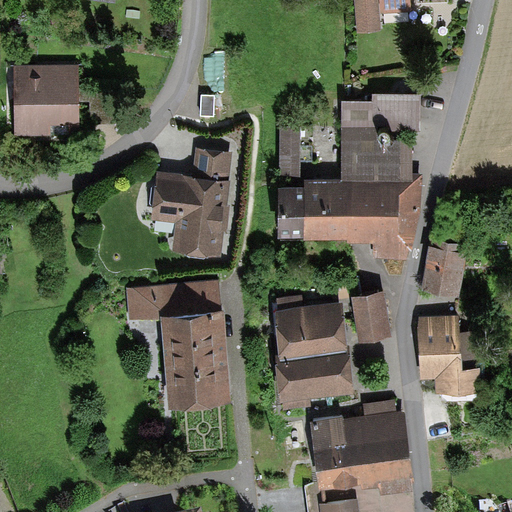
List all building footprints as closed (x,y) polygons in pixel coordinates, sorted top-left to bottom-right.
[(378,0),(354,0),(356,31),(381,30),(378,0)] [(380,0),(381,11),(411,10),(411,3),(448,1),(448,0),(380,0)] [(16,68),(18,137),(52,136),(51,124),(81,123),(79,66),(16,68)] [(96,91),(93,117),(110,119),(113,93),(96,91)] [(209,92),(197,92),(198,112),(210,112),(209,92)] [(342,180),(342,182),(414,182),(414,174),(414,132),(421,132),(421,95),(374,95),(374,101),(343,101),(342,180)] [(297,127),(278,128),(279,174),(298,173),(297,127)] [(231,155),(195,150),(192,174),(156,170),(150,220),(176,223),(173,250),(220,256),(231,155)] [(281,188),(280,238),(305,238),(305,241),(348,239),(348,242),(374,243),(373,255),(406,258),(419,217),(423,174),(414,174),(414,182),(342,182),(342,180),(306,180),(305,188),(281,188)] [(470,246),(433,240),(431,248),(429,247),(421,292),(460,299),(470,246)] [(217,280),(130,288),(133,323),(161,320),(170,408),(232,402),(224,312),(220,313),(217,280)] [(380,292),(355,296),(360,333),(385,329),(380,292)] [(278,308),(284,390),(344,384),(338,304),(278,308)] [(461,316),(419,318),(422,380),(438,379),(438,395),(484,393),(483,368),(463,369),(461,316)] [(398,415),(314,424),(320,482),(404,473),(398,415)] [(359,511),(358,500),(320,505),(321,511),(359,511)]
